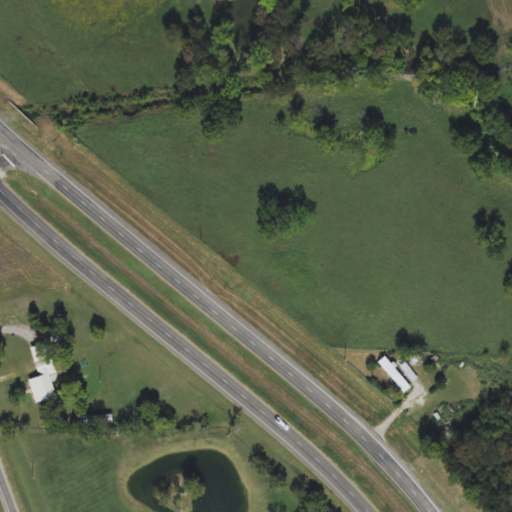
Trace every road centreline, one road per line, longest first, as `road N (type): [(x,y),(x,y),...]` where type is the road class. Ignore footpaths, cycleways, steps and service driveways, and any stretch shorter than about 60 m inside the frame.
road 1 (primary): [(429,511),(331,407),(16,145)]
road 2 (primary): [(0,187),(325,465),(368,511)]
